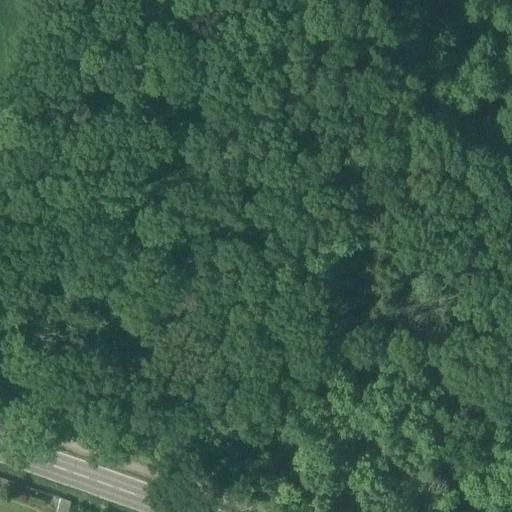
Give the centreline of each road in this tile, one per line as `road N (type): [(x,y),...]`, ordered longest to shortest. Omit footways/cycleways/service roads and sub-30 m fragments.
road 1 (track): [(394,0),(450,511)]
road 2 (secondary): [(177,511),(0,449)]
